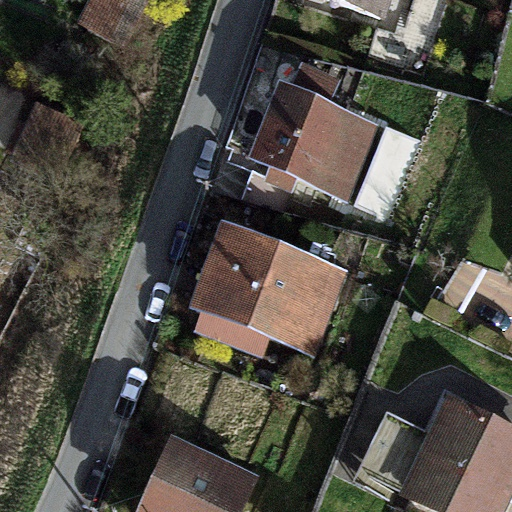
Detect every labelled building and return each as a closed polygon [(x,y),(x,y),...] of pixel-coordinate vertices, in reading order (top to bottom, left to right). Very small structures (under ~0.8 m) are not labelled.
[(101,0),(87,29),(123,47),(147,0),(145,0),(101,0)] [(323,0),(350,8),(385,20),(393,0),(323,0)] [(295,177),(345,197),(373,126),(354,119),(326,108),(334,87),(301,74),(293,95),(283,91),(255,160),(274,168),(268,182),(290,190),(295,177)] [(21,158),(17,166),(52,182),(77,128),(43,112),(32,133),(21,158)] [(6,151),(21,158),(32,133),(18,126),(6,151)] [(226,232),(197,310),(206,314),(200,329),(257,350),(263,335),(300,349),(304,339),(330,270),(226,232)] [(304,339),(300,349),(313,354),(342,275),(330,270),(304,339)] [(511,436),(452,407),(408,497),(438,511),(493,511),(511,474),(511,436)] [(171,447),(142,511),(235,511),(249,481),(171,447)]
